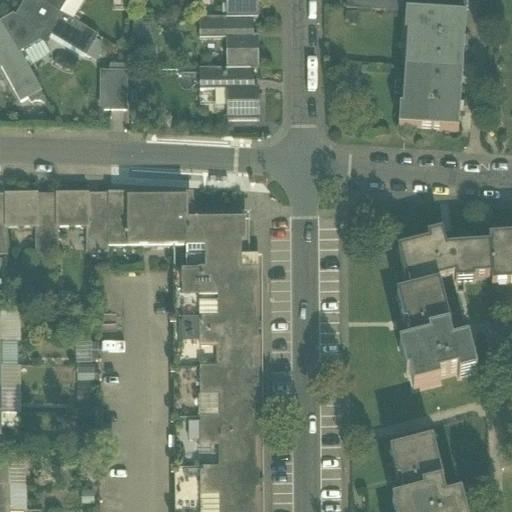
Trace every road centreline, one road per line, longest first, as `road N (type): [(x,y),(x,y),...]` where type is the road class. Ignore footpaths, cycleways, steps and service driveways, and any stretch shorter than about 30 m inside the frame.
road 1 (residential): [(307,511),(303,166)]
road 2 (residential): [(0,158),(303,166)]
road 3 (residential): [(303,166),(511,179)]
road 4 (residential): [(303,166),(302,0)]
